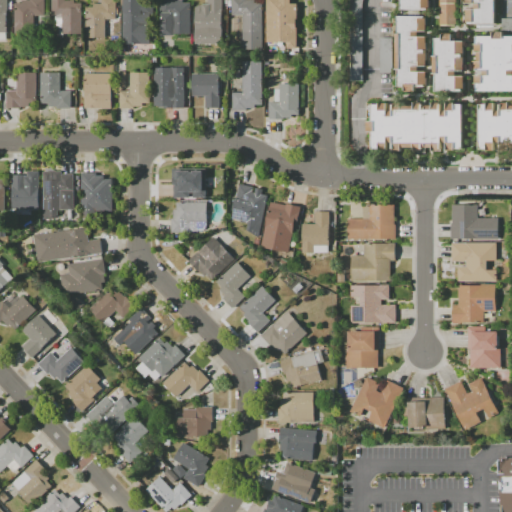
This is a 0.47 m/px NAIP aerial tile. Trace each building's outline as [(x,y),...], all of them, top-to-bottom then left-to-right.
[(0,0),(10,0),(10,13),(9,13),(9,34),(9,42),(0,42),(0,0)] [(33,0),(47,0),(47,17),(43,17),(44,28),(36,28),(36,36),(17,36),(17,5),(24,5),(24,2),(33,2),(33,0)] [(85,36),(66,36),(66,39),(58,39),(58,17),(54,17),(54,0),(69,0),(69,1),(77,1),(77,5),(84,5),(85,36)] [(105,0),(119,0),(119,21),(109,21),(109,39),(89,39),(89,9),(97,9),(97,5),(105,5),(105,0)] [(153,46),(126,45),(126,0),(156,0),(156,18),(153,18),(153,46)] [(163,17),(163,0),(178,0),(178,1),(186,1),(186,5),(193,5),(193,35),(174,35),(174,26),(167,26),(167,17),(163,17)] [(211,0),(225,0),(226,45),(198,46),(198,8),(205,8),(205,6),(212,6),(211,0)] [(235,17),(235,0),(249,0),(249,1),(258,1),(258,4),(265,4),(265,51),(246,51),(246,17),(235,17)] [(294,0),(294,5),(300,5),(300,50),(290,50),(290,44),(270,44),(270,0),(294,0)] [(366,82),(353,83),(353,8),(354,0),(366,0),(365,7),(365,37),(366,82)] [(432,0),(432,12),(405,11),(405,0),(432,0)] [(459,0),(460,27),(443,27),(443,0),(459,0)] [(498,0),(498,26),(471,25),(471,24),(469,24),(469,10),(476,10),(476,5),(469,5),(469,0),(498,0)] [(401,18),(428,18),(428,20),(429,20),(429,33),(421,33),(421,38),(429,38),(429,52),(428,52),(428,55),(429,55),(429,68),(421,68),(421,73),(429,73),(429,88),(418,88),(418,93),(408,93),(408,88),(401,89),(401,70),(399,70),(399,52),(401,52),(401,18)] [(511,18),(500,18),(500,30),(511,30),(511,18)] [(511,38),(511,93),(479,93),(479,85),(477,85),(477,77),(486,78),(486,72),(479,72),(479,71),(477,70),(477,63),(480,63),(480,54),(478,54),(477,46),(479,46),(479,38),(496,38),(497,33),(506,33),(506,38),(511,38)] [(438,40),(446,40),(446,35),(455,35),(455,40),(458,40),(458,43),(459,43),(467,43),(467,56),(465,56),(465,59),(467,59),(467,73),(458,72),(458,78),(467,78),(467,91),(465,91),(465,93),(438,93),(438,75),(436,75),(436,58),(438,58),(438,40)] [(383,40),(395,40),(395,74),(383,75),(383,40)] [(245,63),(265,63),(265,106),(258,106),(258,110),(249,110),(249,112),(235,112),(235,94),(246,94),(245,63)] [(187,69),(187,110),(167,110),(167,109),(161,109),(160,107),(157,107),(157,70),(187,69)] [(43,74),(63,74),(63,92),(74,92),(74,110),(59,110),(59,109),(52,109),(52,105),(43,105),(43,74)] [(119,74),(128,74),(128,88),(119,88),(119,74)] [(122,110),(123,93),(133,93),(133,74),(153,74),(152,105),(145,105),(145,108),(137,108),(137,110),(122,110)] [(9,109),(9,93),(19,93),(20,75),(39,75),(39,105),(32,105),(32,108),(23,108),(23,109),(9,109)] [(87,110),(88,75),(114,76),(114,110),(87,110)] [(195,98),(195,75),(222,75),(222,109),(208,109),(208,98),(195,98)] [(282,85),(302,86),(301,116),(294,116),(294,119),(286,119),(286,121),(272,121),(272,104),(278,104),(278,91),(282,91),(282,85)] [(465,106),(465,150),(458,150),(458,152),(450,152),(450,144),(444,144),(444,151),(443,151),(443,153),(418,153),(418,149),(404,149),(404,152),(397,152),(397,150),(396,150),(396,144),(390,144),(390,152),(382,152),(382,151),(375,151),(375,133),(369,133),(369,123),(374,123),(374,106),(382,106),(382,105),(390,105),(390,113),(396,113),(396,107),(397,107),(397,105),(405,105),(405,108),(417,107),(417,105),(424,105),(424,107),(426,107),(426,108),(436,108),(436,105),(442,104),(442,107),(444,107),(444,113),(451,113),(451,105),(457,105),(457,106),(465,106)] [(511,152),(505,152),(505,150),(503,150),(503,144),(498,144),(498,152),(490,152),(490,150),(482,150),(482,106),(490,106),(490,105),(497,105),(497,113),(503,113),(503,106),(505,106),(505,104),(511,104),(511,152)] [(174,197),(174,183),(186,183),(186,170),(208,170),(208,179),(213,179),(213,195),(208,195),(208,197),(174,197)] [(84,175),(99,175),(99,177),(107,177),(107,181),(115,181),(115,212),(98,213),(98,220),(85,220),(84,175)] [(14,177),(29,177),(29,188),(41,188),(41,211),(14,211),(14,177)] [(62,177),(76,177),(76,193),(66,193),(66,212),(46,212),(46,182),(54,182),(54,178),(62,178),(62,177)] [(258,190),(265,191),(264,196),(271,197),(261,239),(250,232),(251,225),(249,224),(249,225),(243,223),(243,222),(235,220),(237,212),(235,212),(238,200),(239,200),(242,186),(256,189),(255,194),(257,195),(258,190)] [(174,234),(174,220),(176,220),(176,212),(179,212),(179,204),(210,205),(210,227),(208,231),(205,232),(192,234),(174,234)] [(289,206),(303,209),(300,227),(301,227),(295,255),(294,255),(294,258),(263,252),(264,249),(263,249),(273,204),(288,207),(289,206)] [(399,226),(399,241),(351,241),(351,220),(366,220),(366,208),(372,208),(372,207),(397,206),(397,226),(399,226)] [(454,241),(454,226),(456,226),(455,207),(481,207),(481,220),(502,220),(502,241),(454,241)] [(318,214),(332,214),(332,247),(331,247),(331,254),(305,254),(305,226),(318,226),(318,214)] [(103,240),(105,255),(40,264),(36,237),(89,229),(91,242),(103,240)] [(217,239),(238,260),(215,281),(210,276),(208,278),(202,272),(201,273),(191,263),(217,239)] [(398,245),(398,262),(394,262),(393,283),(355,283),(355,257),(367,257),(367,245),(398,245)] [(461,283),(461,269),(469,269),(469,263),(455,263),(455,245),(500,245),(500,263),(490,263),(490,272),(500,272),(500,283),(461,283)] [(0,259),(7,266),(5,268),(16,280),(0,294),(0,259)] [(106,261),(108,275),(106,275),(107,284),(104,284),(105,292),(65,297),(62,277),(72,275),(70,266),(106,261)] [(241,264),(254,278),(240,290),(248,298),(235,310),(226,300),(228,297),(222,291),(224,289),(220,284),(241,264)] [(347,284),(340,284),(340,275),(348,275),(347,284)] [(456,325),(456,307),(462,307),(462,287),(484,287),(484,286),(499,286),(499,313),(487,313),(487,325),(464,325),(456,325)] [(393,287),(393,301),(384,301),(384,307),(399,307),(399,325),(354,325),(354,307),(364,307),(364,298),(354,298),(354,287),(393,287)] [(266,288),(279,302),(266,314),(273,322),(260,334),(250,323),(251,322),(246,316),(248,314),(243,308),(266,288)] [(138,309),(126,320),(118,312),(111,319),(118,326),(112,331),(105,325),(91,310),(113,290),(118,295),(121,292),(127,299),(128,298),(138,309)] [(25,297),(39,312),(18,331),(13,326),(10,328),(5,322),(2,324),(0,322),(0,306),(5,302),(12,310),(25,297)] [(145,310),(154,320),(152,321),(158,327),(156,330),(161,335),(139,356),(125,342),(139,329),(131,322),(144,309),(145,310)] [(291,314),(311,335),(288,356),(276,343),(273,346),(264,337),(277,325),(278,326),(291,314)] [(34,359),(25,349),(34,341),(25,331),(41,316),(60,336),(34,359)] [(349,368),(349,351),(352,351),(352,334),(364,334),(364,328),(383,328),(382,351),(381,351),(381,370),(359,370),(349,370),(349,368)] [(473,370),(473,350),(471,350),(471,328),(488,328),(488,333),(501,333),(501,349),(504,349),(504,370),(473,370)] [(178,347),(188,357),(165,379),(163,377),(157,382),(151,376),(147,380),(138,370),(145,363),(141,359),(162,340),(167,345),(170,343),(176,349),(178,347)] [(41,366),(54,354),(60,361),(74,349),(87,363),(64,384),(60,379),(57,381),(52,375),(50,376),(41,366)] [(287,376),(283,362),(324,351),(327,363),(321,365),(325,382),(292,391),(288,376),(287,376)] [(178,399),(165,385),(188,364),(193,369),(195,367),(201,373),(202,372),(212,382),(199,394),(192,387),(178,399)] [(90,367),(103,381),(90,393),(98,401),(85,413),(75,403),(76,401),(71,395),(73,393),(68,388),(90,367)] [(370,379),(383,385),(379,392),(384,395),(391,382),(407,390),(387,430),(371,423),(375,414),(367,410),(363,418),(353,414),(370,379)] [(449,390),(464,383),(470,396),(475,393),(472,386),(484,379),(502,415),(492,420),(487,411),(479,414),(484,423),(469,431),(448,391),(449,390)] [(281,424),(281,410),(283,410),(283,402),(286,402),(286,394),(317,394),(317,424),(281,424)] [(135,399),(143,407),(110,438),(90,417),(110,398),(117,406),(126,397),(131,402),(135,399)] [(447,399),(449,431),(430,431),(429,429),(413,429),(412,417),(407,417),(407,400),(428,399),(428,400),(447,399)] [(215,409),(215,423),(214,424),(214,431),(211,431),(211,438),(180,439),(179,420),(186,419),(186,411),(198,411),(198,409),(215,409)] [(145,453),(133,465),(123,455),(125,453),(114,442),(139,418),(152,431),(137,445),(144,451),(145,453)] [(282,442),(283,429),(320,433),(319,445),(317,445),(315,463),(285,460),(286,452),(282,452),(283,444),(282,444),(282,442)] [(26,447),(36,458),(23,470),(22,468),(16,474),(10,467),(2,474),(0,471),(0,449),(10,440),(15,446),(18,443),(23,450),(26,447)] [(212,460),(208,467),(211,468),(207,475),(209,476),(201,489),(186,480),(192,471),(176,461),(186,444),(212,460)] [(511,511),(501,511),(501,458),(511,458),(511,511)] [(39,461),(48,471),(46,473),(52,480),(49,482),(54,488),(34,508),(20,493),(21,492),(15,485),(39,461)] [(290,464),(318,475),(312,493),(310,493),(307,502),(294,497),(297,488),(294,487),(291,497),(275,491),(280,478),(281,478),(284,470),(287,471),(290,464)] [(175,471),(181,466),(189,474),(183,480),(175,471)] [(167,475),(172,470),(181,480),(176,485),(167,475)] [(163,479),(175,492),(183,484),(195,497),(184,507),(183,506),(177,511),(175,509),(171,511),(167,511),(149,492),(163,479)] [(83,508),(79,511),(37,511),(57,491),(62,496),(65,494),(71,500),(73,498),(83,508)] [(306,508),(304,511),(266,511),(267,511),(269,511),(272,503),(275,504),(278,497),(306,508)]
